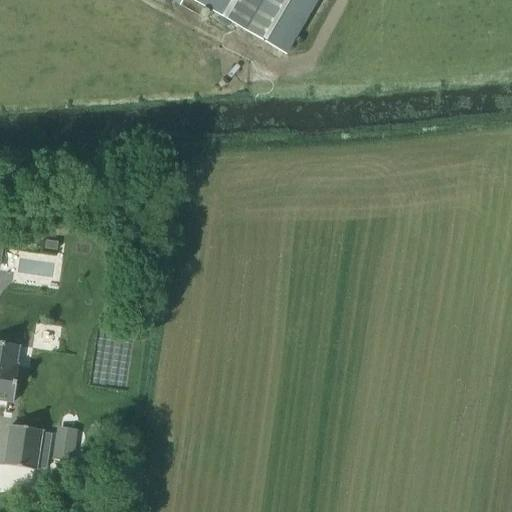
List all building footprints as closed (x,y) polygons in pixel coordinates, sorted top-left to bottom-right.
[(170,0),(179,5),(181,0),(189,0),(282,54),(314,0),(170,0)] [(57,244),(45,242),(44,250),(56,252),(57,244)] [(0,401),(13,404),(18,368),(15,368),(18,348),(0,344),(0,401)] [(41,432),(9,428),(3,467),(35,472),(41,432)] [(75,437),(57,435),(53,461),(71,463),(75,437)]
